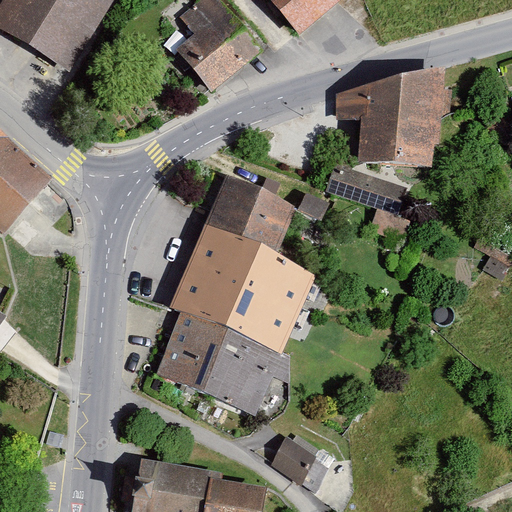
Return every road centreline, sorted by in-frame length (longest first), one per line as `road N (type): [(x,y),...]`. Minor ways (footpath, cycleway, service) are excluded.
road 1 (tertiary): [(112,195),(207,128),(294,94),(511,36)]
road 2 (residential): [(304,511),(208,445),(96,390)]
road 3 (tertiary): [(96,390),(112,195)]
road 4 (residential): [(0,108),(112,195)]
road 5 (tertiary): [(83,511),(96,390)]
